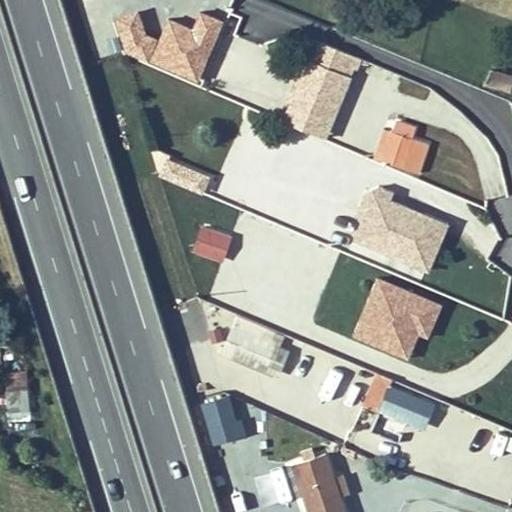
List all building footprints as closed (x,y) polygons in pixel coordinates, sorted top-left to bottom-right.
[(343,47),(338,60),(365,70),(370,57),(343,47)] [(435,143),(386,124),(375,152),(423,172),(435,143)] [(204,192),(211,173),(165,154),(157,173),(204,192)] [(448,221),(373,190),(352,240),(428,271),(448,221)] [(197,224),(191,251),(225,259),(232,231),(197,224)] [(442,304),(378,277),(355,332),(408,354),(419,328),(429,333),(442,304)] [(244,346),(240,363),(280,372),(287,344),(272,341),(269,352),(244,346)] [(26,368),(4,370),(5,386),(27,385),(26,368)] [(432,402),(377,378),(367,402),(422,426),(432,402)] [(6,389),(9,410),(30,407),(27,386),(6,389)] [(511,451),(511,432),(497,429),(493,446),(511,451)] [(349,511),(330,447),(294,458),(310,511),(349,511)]
